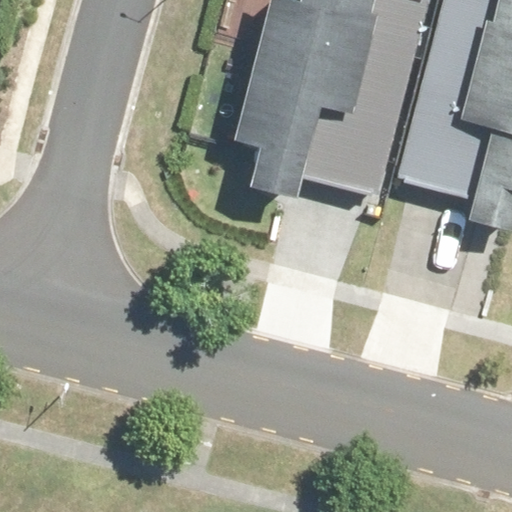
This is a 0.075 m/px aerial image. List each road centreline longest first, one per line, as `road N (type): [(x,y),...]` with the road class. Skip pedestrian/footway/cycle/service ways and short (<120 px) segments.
road 1 (tertiary): [(32,322),(350,404),(511,456)]
road 2 (residential): [(32,322),(127,0)]
